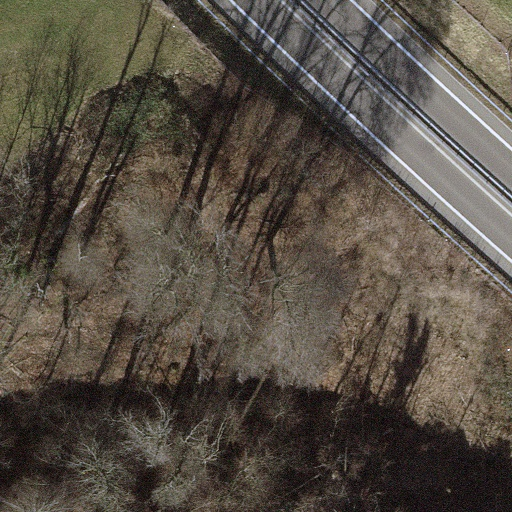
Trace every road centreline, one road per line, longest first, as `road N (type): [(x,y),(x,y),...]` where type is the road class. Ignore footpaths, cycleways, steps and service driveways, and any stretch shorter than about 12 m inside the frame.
road 1 (trunk): [(254,0),(511,238)]
road 2 (trunk): [(511,170),(329,0)]
